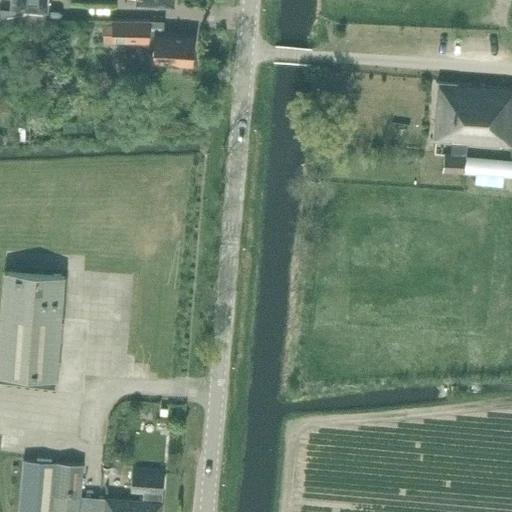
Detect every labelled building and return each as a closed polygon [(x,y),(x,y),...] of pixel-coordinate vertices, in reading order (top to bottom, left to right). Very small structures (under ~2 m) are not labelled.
[(0,20),(45,24),(45,18),(45,11),(47,11),(47,0),(16,0),(16,9),(10,9),(0,8),(0,20)] [(111,23),(105,23),(105,42),(111,42),(150,43),(151,20),(111,19),(111,23)] [(192,35),(162,32),(154,32),(152,60),(190,64),(192,35)] [(511,103),(511,97),(511,86),(438,81),(432,139),(451,140),(450,154),(444,154),(443,171),(463,172),(463,170),(509,175),(510,162),(465,157),(465,155),(457,154),(458,141),(511,146),(511,145),(511,103)] [(57,275),(56,278),(4,274),(0,323),(0,374),(56,379),(64,278),(60,278),(61,275),(57,275)] [(49,511),(55,460),(32,459),(21,458),(17,511),(49,511)] [(76,511),(78,494),(80,462),(55,460),(49,511),(76,511)] [(159,511),(163,473),(131,470),(130,490),(141,491),(140,499),(104,496),(102,511),(159,511)] [(102,511),(104,496),(78,494),(76,511),(102,511)]
